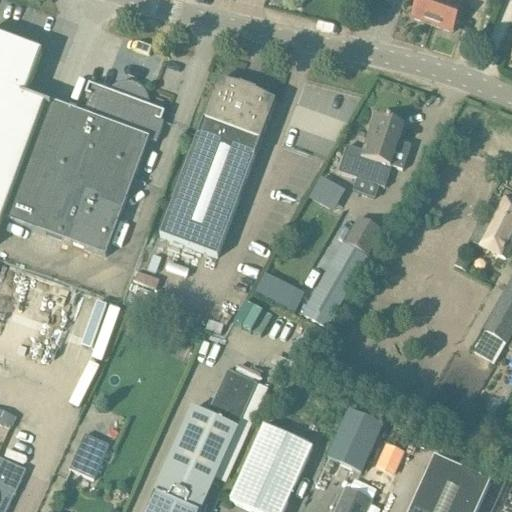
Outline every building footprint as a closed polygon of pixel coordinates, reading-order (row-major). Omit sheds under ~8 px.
[(420,0),(413,20),(433,27),(443,0),(420,0)] [(443,0),(433,27),(453,35),(464,7),(456,4),(457,0),(443,0)] [(0,41),(0,229),(3,222),(46,108),(26,100),(42,57),(0,41)] [(248,92),(218,84),(160,240),(218,262),(276,106),(248,92)] [(46,108),(3,222),(38,235),(105,261),(150,142),(156,144),(164,124),(162,124),(165,116),(149,111),(149,106),(149,102),(147,98),(145,95),(142,91),(138,89),(135,87),(130,86),(126,86),(122,86),(118,87),(114,89),(111,92),(108,95),(103,94),(100,103),(90,100),(83,118),(47,105),(46,108)] [(373,120),(362,154),(361,159),(391,169),(402,173),(411,148),(398,143),(402,130),(373,120)] [(361,159),(362,154),(346,149),(337,176),(358,183),(354,193),(374,201),(378,189),(383,191),(391,169),(361,159)] [(511,247),(511,206),(500,200),(487,226),(481,223),(471,243),(505,261),(511,247)] [(344,245),(312,302),(336,316),(369,259),(368,259),(382,234),(360,220),(345,246),(344,245)] [(224,327),(209,322),(206,332),(221,337),(224,327)] [(201,511),(258,387),(228,373),(207,419),(193,413),(147,511),(201,511)] [(0,413),(0,427),(11,432),(16,420),(0,413)] [(349,415),(326,466),(359,480),(382,430),(349,415)] [(285,511),(312,453),(264,431),(230,506),(244,511),(285,511)] [(109,448),(85,438),(70,472),(94,482),(109,448)] [(387,447),(376,472),(394,480),(405,455),(387,447)] [(478,511),(490,486),(434,461),(410,511),(478,511)] [(0,511),(7,511),(14,499),(26,474),(0,462),(0,511)] [(511,511),(511,490),(498,511),(511,511)] [(367,511),(371,505),(346,494),(337,511),(367,511)]
